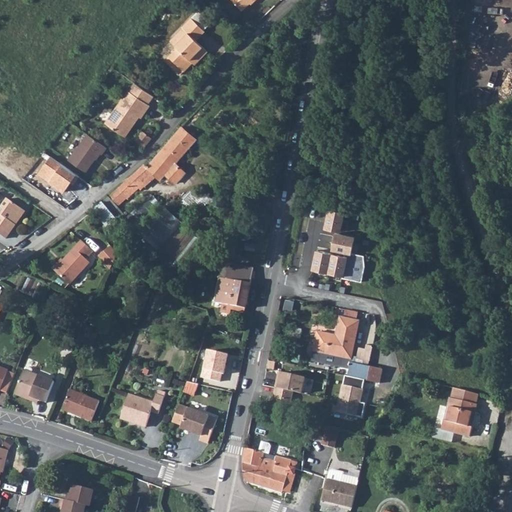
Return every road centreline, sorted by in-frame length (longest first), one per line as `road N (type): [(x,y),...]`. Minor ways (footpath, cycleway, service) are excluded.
road 1 (tertiary): [(326,0),(225,493)]
road 2 (residential): [(0,271),(140,163),(292,0)]
road 3 (track): [(511,316),(453,126),(453,0)]
road 4 (tertiary): [(49,434),(225,493)]
